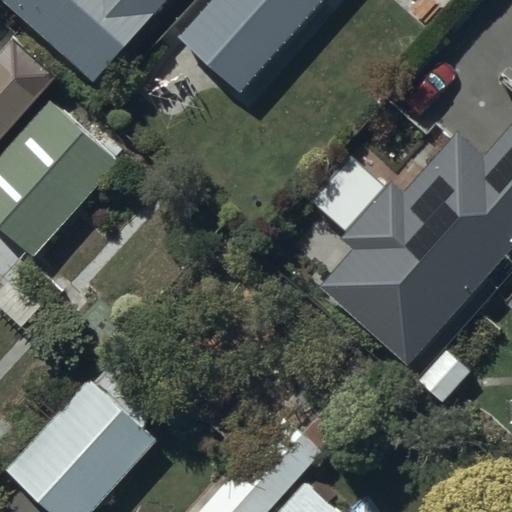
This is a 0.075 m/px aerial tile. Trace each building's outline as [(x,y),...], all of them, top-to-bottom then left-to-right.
[(1,0),(94,83),(169,0),(1,0)] [(208,0),(176,35),(240,94),(323,0),(208,0)] [(11,39),(0,52),(0,136),(52,76),(11,39)] [(52,98),(0,155),(0,227),(34,257),(121,162),(52,98)] [(350,248),(319,286),(407,366),(511,248),(511,122),(485,152),(459,128),(403,190),(392,181),(340,239),(350,248)] [(23,261),(0,286),(0,308),(21,328),(55,291),(23,261)] [(3,470),(48,511),(91,511),(158,440),(145,427),(164,384),(124,348),(94,382),(88,377),(3,470)] [(343,511),(302,474),(348,424),(327,404),(302,431),(285,415),(198,511),(343,511)]
